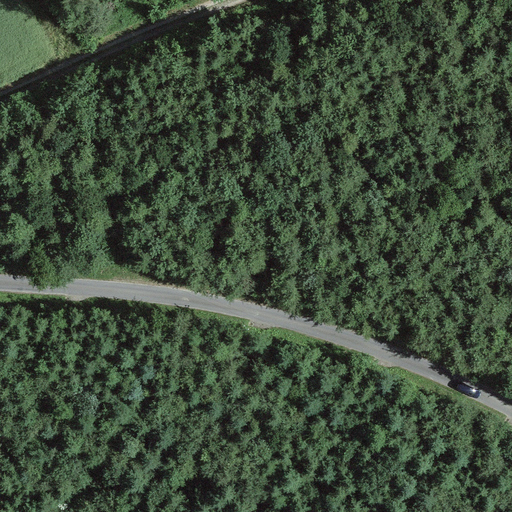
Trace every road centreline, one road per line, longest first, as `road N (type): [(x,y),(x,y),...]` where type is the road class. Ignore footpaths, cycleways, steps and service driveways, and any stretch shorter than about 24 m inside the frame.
road 1 (unclassified): [(0,284),(162,295),(375,347),(511,412)]
road 2 (track): [(0,96),(216,0)]
